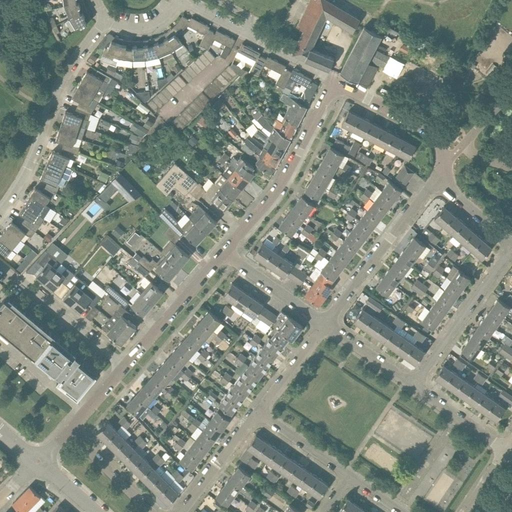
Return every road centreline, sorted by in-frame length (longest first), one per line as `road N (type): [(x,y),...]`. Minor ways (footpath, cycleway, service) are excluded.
road 1 (residential): [(332,81),(181,0),(155,25),(105,22)]
road 2 (residential): [(0,208),(26,171),(62,84),(105,22)]
road 3 (residential): [(224,251),(278,190),(332,81)]
road 4 (residential): [(324,325),(434,180)]
road 5 (residential): [(413,386),(511,253)]
road 6 (residential): [(122,367),(0,265)]
road 7 (residential): [(122,367),(224,251)]
road 8 (residential): [(442,158),(428,131),(332,81)]
road 9 (residential): [(182,511),(259,413)]
road 10 (residential): [(324,325),(224,251)]
